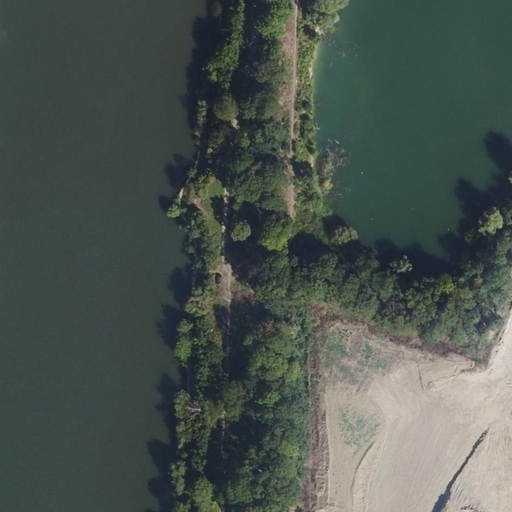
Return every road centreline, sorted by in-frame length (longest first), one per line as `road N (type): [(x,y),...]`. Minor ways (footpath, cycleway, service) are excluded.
road 1 (primary): [(0,197),(249,306),(511,462)]
road 2 (primary): [(511,435),(255,285),(0,174)]
